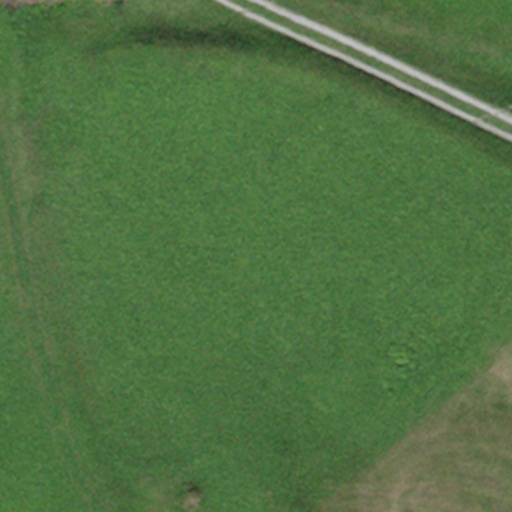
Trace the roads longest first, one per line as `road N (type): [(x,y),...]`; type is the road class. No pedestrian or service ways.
road 1 (track): [(99,511),(53,415),(0,141)]
road 2 (track): [(511,141),(241,0)]
